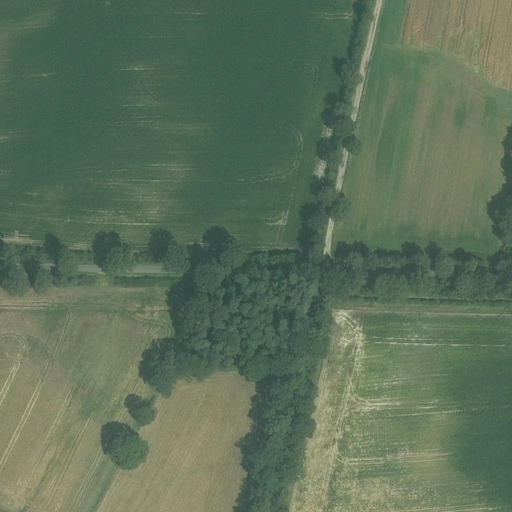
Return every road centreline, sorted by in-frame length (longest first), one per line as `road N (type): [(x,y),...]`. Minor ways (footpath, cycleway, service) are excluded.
road 1 (unclassified): [(319,273),(0,265)]
road 2 (unclassified): [(379,0),(319,273)]
road 3 (track): [(273,511),(319,273)]
road 4 (unclassified): [(319,273),(511,277)]
